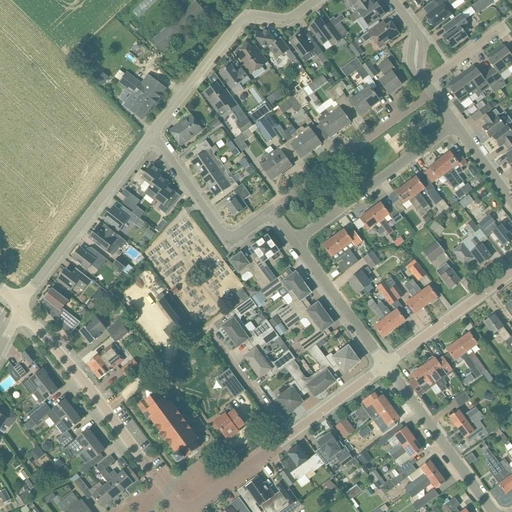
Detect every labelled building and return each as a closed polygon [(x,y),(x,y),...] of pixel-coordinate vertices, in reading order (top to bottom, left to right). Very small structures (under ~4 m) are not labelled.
[(144,0),(132,9),(137,17),(157,3),(154,0),(144,0)] [(354,13),(368,2),(366,0),(349,0),(348,1),(347,4),(350,7),(354,13)] [(437,8),(426,16),(428,19),(428,21),(429,23),(430,25),(433,25),(434,28),(452,15),(447,8),(451,5),(449,2),(451,0),(434,0),(432,2),(437,8)] [(488,0),(479,0),(470,7),(475,14),(491,3),(488,0)] [(354,13),(353,14),(358,20),(362,17),(369,27),(386,15),(378,4),(375,6),(371,1),(369,3),(368,2),(354,13)] [(196,2),(153,39),(165,52),(207,15),(196,2)] [(461,14),(442,27),(447,34),(443,36),(445,38),(444,40),(447,44),(449,44),(452,48),(468,36),(463,29),(469,24),(461,14)] [(331,22),(335,27),(339,24),(334,17),(330,20),(331,22)] [(312,25),(309,27),(323,46),(332,39),(336,44),(343,38),(343,37),(335,27),(331,22),(326,26),(321,19),(318,20),(318,21),(317,21),(316,21),(315,21),(314,22),(313,22),(313,23),(312,24),(312,25)] [(384,21),(361,38),(365,43),(373,38),(380,48),(400,34),(391,23),(387,26),(384,21)] [(290,50),(287,45),(281,37),(276,41),(271,34),(269,34),(270,32),(269,31),(265,31),(264,31),(264,33),(257,32),(256,38),(261,46),(268,47),(277,59),(290,50)] [(293,40),(291,42),(302,58),(313,50),(318,56),(323,52),(315,41),(310,45),(302,34),(299,36),(297,36),(294,38),(293,40)] [(268,62),(262,53),(256,45),(248,51),(245,47),(236,53),(251,74),(268,62)] [(503,45),(495,51),(508,69),(511,66),(511,55),(507,48),(506,49),(503,45)] [(495,51),(487,57),(490,60),(489,61),(496,71),(491,75),(499,87),(505,82),(500,75),(508,69),(495,51)] [(380,81),(384,86),(389,94),(402,85),(393,73),(396,70),(388,59),(378,66),(386,77),(380,81)] [(372,79),(378,74),(369,61),(362,66),(372,79)] [(251,80),(248,77),(243,69),(237,73),(231,65),(220,73),(236,95),(245,89),(243,86),(251,80)] [(362,66),(356,71),(363,80),(369,76),(371,79),(372,79),(362,66)] [(474,66),(466,72),(482,93),(490,87),(493,91),(499,87),(491,75),(485,79),(478,69),(477,70),(474,66)] [(96,81),(102,86),(109,77),(102,72),(96,81)] [(127,72),(119,83),(133,93),(133,94),(139,98),(145,90),(158,99),(167,88),(166,88),(159,82),(154,78),(148,74),(141,83),(140,85),(131,78),(133,76),(127,72)] [(466,72),(456,79),(470,97),(475,93),(477,97),(482,93),(466,72)] [(323,76),(309,86),(313,92),(327,81),(323,76)] [(451,88),(450,89),(458,99),(453,103),(461,114),(466,111),(461,104),(470,97),(456,79),(448,85),(451,88)] [(341,99),(345,96),(342,91),(346,87),(342,81),(333,88),(341,99)] [(380,101),(367,84),(362,87),(361,85),(356,89),(360,95),(370,108),(380,101)] [(238,105),(230,94),(224,85),(220,88),(218,85),(214,88),(213,86),(204,93),(218,112),(224,108),(227,112),(238,105)] [(334,103),(341,99),(333,88),(327,93),(334,103)] [(133,93),(123,105),(130,110),(129,110),(130,111),(142,120),(158,99),(145,90),(139,98),(133,94),(133,93)] [(294,97),(302,108),(309,103),(306,99),(309,97),(304,90),(294,97)] [(278,91),(267,96),(270,103),(281,98),(278,91)] [(360,115),(370,108),(360,95),(355,99),(352,95),(347,98),(360,115)] [(296,113),(302,108),(294,97),(280,108),(284,114),(292,108),(296,113)] [(483,116),(493,109),(489,103),(479,111),(483,116)] [(331,105),(326,109),(331,117),(341,130),(345,127),(345,128),(349,125),(348,124),(351,122),(348,119),(349,118),(348,117),(347,117),(337,104),(333,108),(331,105)] [(265,105),(250,116),(255,123),(270,112),(265,105)] [(326,109),(323,105),(317,109),(320,114),(322,117),(318,120),(331,137),(341,130),(331,117),(326,109)] [(487,124),(482,127),(490,138),(492,137),(492,136),(505,127),(498,117),(500,115),(496,109),(483,119),(487,124)] [(242,134),(250,129),(253,126),(242,110),(237,114),(243,122),(237,126),(242,134)] [(203,130),(198,123),(192,115),(180,124),(169,132),(180,146),(188,140),(203,130)] [(265,118),(250,129),(254,135),(253,133),(258,130),(268,142),(278,136),(273,129),(265,118)] [(217,119),(213,122),(218,127),(221,124),(217,119)] [(511,121),(492,136),(500,147),(504,144),(508,149),(511,146),(511,121)] [(273,129),(278,136),(279,135),(283,142),(289,138),(286,133),(280,125),(273,129)] [(303,127),(297,131),(311,151),(321,144),(309,127),(305,129),(303,127)] [(244,142),(254,135),(250,129),(242,134),(234,141),(242,152),(248,148),(244,142)] [(311,151),(297,131),(291,135),(293,138),(289,141),(301,158),(311,151)] [(215,153),(212,148),(206,140),(196,147),(197,149),(193,152),(197,157),(191,161),(197,170),(216,157),(213,154),(215,153)] [(292,165),(279,148),(268,154),(272,159),(283,174),(286,172),(287,172),(292,168),(291,166),(292,165)] [(464,172),(461,168),(467,163),(460,153),(454,157),(450,152),(440,160),(459,186),(464,182),(459,175),(464,172)] [(272,159),(268,154),(262,157),(264,159),(259,163),(272,180),(278,175),(281,173),(282,174),(283,174),(272,159)] [(218,160),(216,157),(197,170),(203,179),(223,165),(219,159),(218,160)] [(440,160),(429,167),(438,179),(444,175),(454,189),(459,186),(440,160)] [(159,175),(162,172),(152,164),(145,173),(141,169),(133,179),(141,185),(142,190),(145,193),(151,185),(159,175)] [(227,171),(224,165),(223,165),(203,179),(210,188),(228,175),(226,172),(227,171)] [(251,166),(246,170),(250,176),(256,172),(251,166)] [(169,182),(159,175),(151,185),(145,193),(149,196),(152,191),(158,196),(166,185),(169,182)] [(216,197),(224,191),(236,183),(232,178),(231,179),(228,175),(210,188),(216,197)] [(417,177),(406,184),(422,206),(424,209),(429,206),(419,193),(425,189),(417,177)] [(238,197),(236,198),(226,205),(234,217),(248,207),(243,201),(251,195),(243,184),(233,190),(238,197)] [(422,206),(406,184),(396,192),(400,199),(393,204),(400,214),(405,210),(402,205),(410,200),(419,213),(424,209),(422,206)] [(461,188),(466,195),(472,190),(468,184),(461,188)] [(176,193),(166,185),(158,196),(155,199),(161,204),(158,208),(166,215),(174,205),(169,201),(176,193)] [(459,199),(466,195),(461,188),(454,193),(459,199)] [(436,205),(442,201),(434,189),(428,194),(436,205)] [(126,190),(122,195),(126,198),(127,198),(130,194),(126,190)] [(127,198),(126,198),(123,203),(134,211),(137,206),(127,198)] [(393,204),(386,209),(381,203),(371,210),(386,231),(391,228),(384,219),(390,215),(393,219),(400,214),(393,204)] [(103,218),(120,231),(129,219),(134,223),(138,218),(125,207),(121,212),(114,206),(111,210),(110,210),(103,218)] [(380,235),(386,231),(371,210),(360,218),(369,230),(374,226),(380,235)] [(480,224),(477,226),(487,238),(494,233),(504,247),(508,244),(510,243),(511,240),(511,235),(509,232),(508,233),(506,231),(502,225),(498,228),(494,223),(495,222),(490,215),(479,224),(480,224)] [(162,220),(154,229),(157,232),(165,223),(162,220)] [(435,221),(429,229),(434,233),(440,225),(435,221)] [(472,222),(466,227),(472,235),(479,230),(472,222)] [(90,237),(89,238),(106,251),(111,246),(111,247),(117,246),(121,249),(127,242),(107,227),(111,230),(108,234),(98,227),(96,229),(95,228),(90,235),(90,237)] [(362,241),(360,238),(354,230),(348,235),(344,230),(334,237),(349,259),(354,255),(350,250),(362,241)] [(264,262),(279,251),(268,236),(253,247),(259,256),(254,260),(262,270),(267,266),(264,262)] [(354,265),(349,259),(334,237),(323,245),(332,257),(333,257),(336,261),(340,257),(342,260),(344,262),(338,266),(343,273),(354,265)] [(492,257),(486,249),(482,244),(481,244),(476,237),(464,247),(462,245),(454,251),(465,265),(475,257),(481,265),(492,257)] [(401,238),(394,243),(397,247),(404,242),(401,238)] [(432,238),(424,244),(427,248),(423,252),(431,263),(445,252),(436,242),(432,238)] [(107,259),(92,247),(87,253),(80,247),(72,258),(88,270),(95,260),(102,265),(107,259)] [(373,252),(363,259),(371,270),(381,263),(373,252)] [(262,270),(254,260),(249,263),(241,253),(231,261),(242,276),(247,272),(250,272),(257,280),(256,282),(262,290),(271,283),(262,270)] [(119,257),(113,264),(125,273),(131,266),(119,257)] [(415,260),(407,267),(419,281),(427,275),(415,260)] [(461,281),(454,273),(452,270),(451,270),(446,263),(441,267),(442,267),(437,271),(450,289),(461,281)] [(374,289),(370,284),(366,278),(372,273),(368,267),(349,281),(358,293),(364,289),(368,294),(374,289)] [(85,275),(77,269),(76,268),(72,273),(66,269),(57,280),(71,291),(75,285),(83,291),(92,280),(85,275)] [(262,290),(261,291),(267,300),(273,296),(273,294),(281,288),(285,288),(289,294),(304,283),(296,272),(286,280),(282,275),(271,283),(262,290)] [(397,300),(404,296),(391,277),(384,282),(397,300)] [(430,286),(423,292),(413,280),(409,283),(426,305),(438,297),(430,286)] [(384,282),(377,288),(390,306),(397,300),(384,282)] [(426,305),(409,283),(409,282),(405,285),(409,291),(408,293),(412,299),(406,303),(414,314),(426,305)] [(304,283),(289,294),(293,299),(292,303),(284,308),(282,308),(277,312),(283,321),(305,305),(301,300),(311,293),(304,283)] [(69,337),(81,322),(72,315),(71,317),(58,307),(64,299),(68,302),(52,288),(51,290),(49,288),(43,295),(45,297),(44,298),(46,299),(43,302),(43,305),(44,307),(45,309),(47,311),(69,337)] [(242,289),(237,293),(239,297),(243,302),(249,298),(245,293),(242,289)] [(163,293),(156,298),(159,302),(179,330),(183,327),(190,322),(190,321),(170,294),(166,297),(163,293)] [(252,311),(258,307),(251,298),(229,314),(233,319),(223,326),(230,337),(245,326),(241,320),(242,317),(250,311),(252,311)] [(382,338),(394,329),(372,299),(368,303),(381,322),(374,327),(382,338)] [(397,310),(392,314),(386,306),(386,307),(381,302),(377,305),(372,299),(394,329),(405,321),(397,310)] [(326,313),(318,303),(308,310),(305,305),(283,321),(290,330),(295,326),(295,324),(304,318),(307,319),(311,324),(326,313)] [(326,313),(311,324),(315,330),(315,333),(307,339),(305,339),(299,343),(306,352),(307,351),(316,344),(327,336),(323,331),(334,324),(326,313)] [(122,315),(113,322),(115,324),(106,331),(111,336),(124,326),(128,323),(122,315)] [(269,321),(281,335),(287,330),(275,315),(269,321)] [(495,315),(484,323),(493,334),(497,332),(511,352),(511,335),(511,337),(495,315)] [(91,323),(80,331),(90,344),(101,336),(100,335),(106,330),(98,319),(92,324),(91,323)] [(252,344),(273,328),(267,319),(261,324),(261,326),(252,332),(249,331),(245,326),(230,337),(238,347),(248,339),(252,344)] [(117,343),(128,332),(124,326),(111,336),(117,343)] [(274,342),(280,337),(273,328),(252,344),(255,349),(245,357),(253,367),(268,356),(264,351),(264,348),(272,342),(274,342)] [(470,333),(459,341),(482,375),(487,372),(470,350),(478,344),(470,333)] [(449,353),(455,361),(461,356),(470,370),(467,372),(474,381),(482,375),(459,341),(447,350),(448,350),(449,352),(449,353)] [(283,352),(287,349),(283,343),(278,346),(283,352)] [(333,368),(326,357),(319,349),(316,344),(307,351),(312,359),(314,359),(320,367),(320,370),(314,374),(325,389),(336,382),(328,371),(333,368)] [(116,353),(118,352),(116,350),(114,351),(110,346),(88,364),(94,372),(113,357),(112,357),(117,354),(116,353)] [(355,364),(359,361),(356,357),(349,346),(334,357),(331,353),(326,357),(333,368),(338,364),(345,372),(355,365),(355,364)] [(22,354),(31,364),(37,360),(29,349),(22,354)] [(295,360),(296,359),(289,350),(283,354),(283,356),(275,362),(272,362),(268,356),(253,367),(260,377),(270,370),(274,375),(285,367),(295,360)] [(100,379),(107,373),(122,361),(118,355),(120,354),(118,352),(116,353),(117,354),(112,357),(113,357),(94,372),(100,379)] [(428,363),(424,366),(443,392),(448,389),(445,385),(447,384),(442,377),(452,370),(444,358),(438,363),(435,359),(436,358),(435,358),(434,357),(433,357),(428,361),(428,362),(428,363)] [(125,376),(140,365),(135,359),(120,370),(125,376)] [(325,389),(314,374),(309,378),(306,378),(300,369),(300,368),(295,360),(285,367),(295,380),(302,390),(308,386),(315,397),(325,389)] [(19,364),(9,372),(17,382),(27,374),(19,364)] [(415,378),(409,382),(418,395),(434,383),(442,393),(443,392),(424,366),(419,370),(418,369),(417,368),(412,372),(412,373),(412,375),(413,375),(415,378)] [(29,377),(22,383),(32,395),(50,380),(46,375),(48,374),(44,369),(31,379),(29,377)] [(230,369),(215,379),(224,390),(227,388),(235,399),(246,391),(230,369)] [(31,419),(48,406),(44,401),(58,391),(50,380),(32,395),(39,405),(28,414),(31,419)] [(297,394),(302,390),(295,380),(289,384),(292,388),(278,399),(288,414),(303,403),(297,394)] [(199,438),(194,431),(195,430),(195,429),(193,430),(188,424),(190,422),(184,414),(182,416),(178,409),(179,408),(179,407),(177,409),(172,402),(174,401),(164,387),(138,406),(148,420),(150,418),(161,432),(158,433),(164,441),(166,440),(176,453),(173,456),(179,463),(200,447),(195,441),(199,438)] [(376,392),(362,402),(374,420),(391,407),(383,395),(382,395),(383,396),(380,398),(376,392)] [(460,407),(471,399),(465,392),(455,400),(460,407)] [(55,425),(73,410),(65,400),(52,411),(48,406),(31,419),(35,424),(48,414),(55,425)] [(13,413),(8,410),(0,404),(0,428),(4,423),(9,427),(16,416),(12,414),(13,413)] [(227,414),(215,422),(217,425),(217,426),(219,429),(220,429),(228,439),(229,438),(231,438),(234,437),(234,435),(238,432),(237,430),(244,424),(230,404),(224,409),(227,414)] [(388,427),(392,425),(400,419),(391,407),(374,420),(368,424),(370,428),(376,424),(377,425),(383,420),(388,427)] [(459,410),(450,417),(458,428),(478,413),(479,412),(476,407),(464,416),(459,410)] [(61,444),(71,436),(68,431),(82,420),(73,410),(55,425),(63,434),(57,439),(61,444)] [(478,413),(458,428),(465,438),(466,437),(470,442),(478,436),(482,440),(489,435),(486,430),(480,421),(484,418),(479,412),(478,413)] [(345,439),(354,431),(346,419),(336,426),(345,439)] [(497,422),(486,430),(489,435),(500,427),(497,422)] [(387,434),(378,441),(382,447),(394,438),(399,445),(394,449),(393,448),(389,452),(391,456),(415,439),(406,427),(399,432),(393,436),(390,432),(387,434)] [(85,449),(97,440),(89,430),(75,441),(71,436),(61,444),(65,449),(69,446),(73,450),(82,444),(85,449)] [(331,434),(318,443),(332,462),(337,458),(339,461),(350,453),(345,446),(344,446),(341,441),(338,443),(331,434)] [(347,439),(344,441),(356,457),(359,455),(347,439)] [(413,458),(415,457),(423,451),(415,439),(391,456),(395,461),(406,452),(412,460),(413,459),(413,458)] [(85,449),(81,452),(89,462),(91,461),(93,459),(94,459),(105,450),(97,440),(85,449)] [(511,469),(505,459),(499,463),(511,479),(511,446),(509,443),(507,440),(502,443),(508,452),(507,452),(511,458),(511,469)] [(36,460),(44,453),(37,445),(29,452),(36,460)] [(325,464),(323,462),(317,454),(310,459),(300,445),(291,451),(294,455),(297,453),(305,465),(301,468),(306,475),(313,470),(314,472),(325,464)] [(484,452),(483,452),(488,459),(485,462),(490,470),(489,470),(499,484),(502,488),(501,489),(504,494),(505,493),(506,494),(507,493),(508,494),(511,491),(511,490),(511,489),(511,479),(499,463),(489,448),(488,449),(484,452)] [(309,480),(306,475),(301,468),(305,465),(297,453),(294,455),(291,451),(286,455),(287,457),(281,461),(287,469),(280,474),(290,487),(296,482),(305,475),(309,480)] [(354,459),(350,453),(339,461),(343,467),(354,459)] [(363,454),(356,458),(363,467),(369,462),(363,454)] [(105,469),(108,467),(115,461),(111,456),(101,464),(105,469)] [(395,478),(413,465),(409,460),(391,472),(395,478)] [(81,469),(84,474),(95,466),(91,461),(89,462),(81,469)] [(404,488),(408,493),(438,471),(431,461),(421,468),(425,473),(404,488)] [(110,474),(105,469),(101,464),(96,468),(108,483),(103,487),(113,499),(123,491),(110,474)] [(390,490),(417,471),(413,465),(395,478),(386,485),(390,490)] [(110,474),(123,491),(133,483),(139,478),(130,467),(118,476),(114,471),(110,474)] [(376,470),(370,475),(379,488),(385,483),(376,470)] [(436,489),(438,488),(446,482),(438,471),(411,491),(408,493),(412,499),(433,484),(436,489)] [(289,488),(290,487),(280,474),(279,475),(284,481),(276,486),(280,491),(275,495),(265,483),(263,484),(259,478),(258,478),(257,476),(238,490),(253,511),(261,511),(255,504),(258,501),(265,511),(276,511),(288,503),(290,506),(298,500),(289,488)] [(83,492),(89,488),(80,477),(75,482),(83,492)] [(113,499),(103,487),(100,483),(90,491),(102,507),(113,499)] [(356,484),(345,492),(350,498),(360,491),(356,484)] [(0,496),(3,502),(10,499),(5,489),(0,491),(0,496)] [(434,489),(412,505),(417,511),(438,495),(434,489)] [(73,493),(62,502),(70,511),(91,511),(82,500),(80,501),(73,493)] [(24,494),(16,499),(21,507),(29,503),(24,494)] [(225,511),(250,511),(239,497),(239,498),(230,505),(232,508),(225,511)] [(446,504),(452,511),(468,511),(466,509),(461,511),(459,511),(457,508),(461,505),(455,498),(450,501),(448,498),(444,501),(446,504)] [(293,511),(302,506),(298,500),(290,506),(282,511),(293,511)] [(70,511),(62,502),(58,504),(64,511),(70,511)] [(28,507),(30,510),(31,511),(40,511),(33,503),(28,507)]
